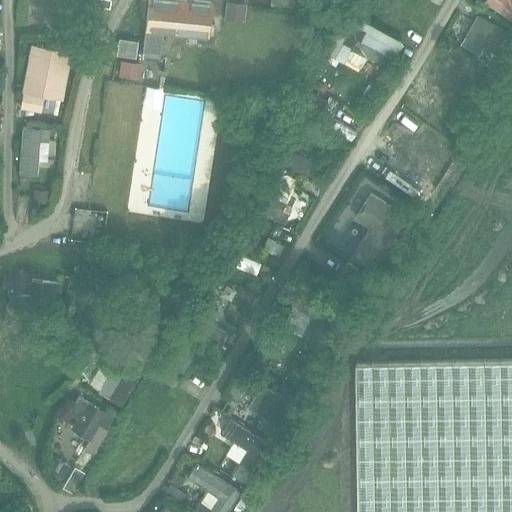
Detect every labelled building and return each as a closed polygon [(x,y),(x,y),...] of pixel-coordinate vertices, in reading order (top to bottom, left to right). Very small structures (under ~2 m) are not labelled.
[(162,31),(208,36),(210,3),(179,0),(148,0),(144,51),(160,52),(162,31)] [(511,0),(495,0),(484,16),(511,35),(511,0)] [(244,33),(244,16),(224,16),(224,33),(244,33)] [(330,68),(360,83),(368,67),(389,77),(400,55),(349,30),(330,68)] [(511,47),(477,31),(461,62),(497,79),(511,49),(511,47)] [(29,57),(17,120),(58,128),(71,65),(29,57)] [(129,75),(127,92),(138,93),(140,76),(129,75)] [(423,111),(416,125),(458,145),(465,131),(423,111)] [(21,135),(19,188),(35,189),(36,175),(52,176),(53,150),(46,150),(46,136),(21,135)] [(292,164),(284,178),(314,194),(322,180),(292,164)] [(32,202),(31,214),(45,216),(47,203),(32,202)] [(372,207),(351,233),(384,259),(405,232),(372,207)] [(71,241),(90,242),(91,222),(72,221),(71,241)] [(227,277),(255,288),(259,276),(231,266),(227,277)] [(290,318),(316,331),(325,312),(299,299),(290,318)] [(299,346),(305,327),(290,322),(284,341),(299,346)] [(0,324),(0,369),(10,367),(0,324)] [(511,511),(511,363),(352,367),(355,511),(511,511)] [(78,388),(86,394),(100,372),(92,367),(78,388)] [(88,401),(123,416),(135,391),(122,385),(125,379),(102,368),(88,401)] [(50,385),(51,373),(36,371),(35,384),(50,385)] [(10,393),(19,389),(15,378),(0,382),(0,409),(14,404),(10,393)] [(232,392),(225,406),(235,411),(243,397),(232,392)] [(193,411),(198,403),(180,393),(175,401),(193,411)] [(147,396),(128,428),(140,435),(159,402),(147,396)] [(256,441),(272,450),(291,415),(259,398),(247,421),(262,429),(256,441)] [(173,416),(176,404),(162,400),(159,412),(173,416)] [(3,413),(8,425),(20,420),(15,408),(3,413)] [(71,443),(92,455),(108,427),(76,408),(67,424),(78,431),(71,443)] [(258,470),(267,453),(224,431),(215,449),(258,470)] [(231,489),(249,498),(255,485),(237,476),(231,489)] [(200,511),(218,511),(227,498),(197,478),(187,493),(205,505),(200,511)] [(197,511),(199,505),(187,501),(183,511),(197,511)]
